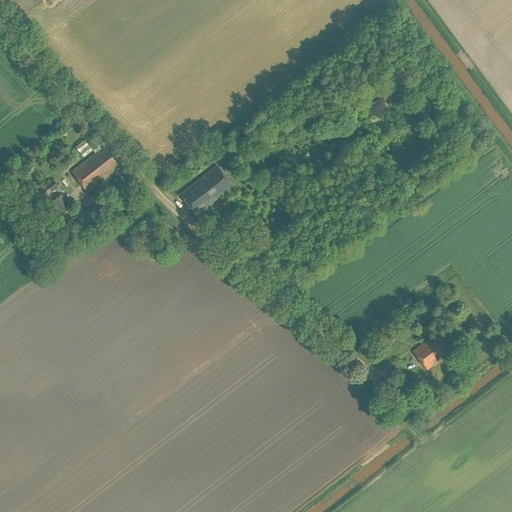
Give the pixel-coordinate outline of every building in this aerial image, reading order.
[(87,143),(93,150),(99,145),(93,138),(87,143)] [(102,147),(70,171),(85,191),(117,167),(102,147)] [(216,166),(178,194),(195,216),(232,188),(216,166)] [(53,180),(38,191),(43,198),(50,192),(51,193),(59,188),(53,180)] [(72,207),(62,194),(51,202),(61,215),(72,207)] [(220,204),(224,209),(230,205),(226,200),(220,204)] [(412,351),(427,370),(450,351),(436,333),(412,351)]
